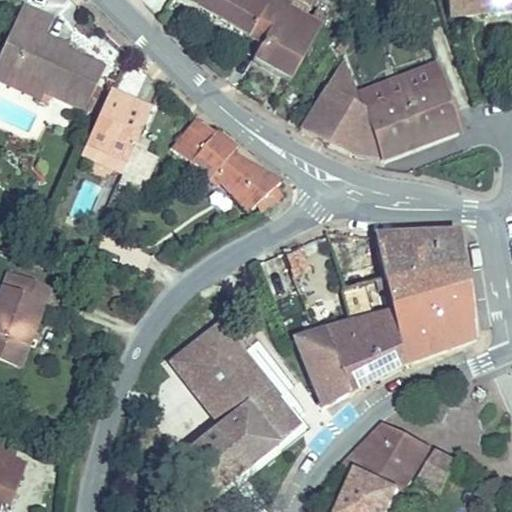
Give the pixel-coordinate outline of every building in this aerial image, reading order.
[(194,0),(249,34),(261,12),(280,19),(289,0),(194,0)] [(289,0),(280,19),(294,27),(307,0),(289,0)] [(511,0),(454,0),(455,13),(511,9),(511,0)] [(15,6),(0,46),(0,64),(45,82),(41,91),(83,105),(98,63),(48,45),(49,39),(36,34),(41,15),(15,6)] [(249,34),(245,39),(258,47),(254,56),(289,78),(320,23),(308,16),(300,30),(294,27),(280,19),(261,12),(249,34)] [(340,53),(300,128),(301,129),(361,154),(377,152),(359,103),(340,53)] [(45,82),(0,64),(0,83),(39,97),(41,91),(45,82)] [(397,88),(415,138),(454,122),(436,75),(435,74),(397,88)] [(359,103),(377,152),(415,138),(397,88),(359,103)] [(150,108),(105,89),(82,144),(126,163),(150,108)] [(236,144),(194,117),(166,148),(208,187),(215,179),(249,210),(255,202),(259,206),(262,204),(280,191),(275,187),(279,181),(232,150),(236,144)] [(126,163),(82,144),(77,154),(122,173),(126,163)] [(425,276),(416,233),(384,236),(360,236),(322,226),(340,288),(361,284),(381,280),(384,288),(425,276)] [(455,227),(416,233),(425,276),(461,266),(455,227)] [(300,248),(279,256),(290,284),(311,277),(300,248)] [(461,266),(425,276),(384,288),(381,280),(361,284),(369,319),(388,315),(398,361),(471,336),(461,266)] [(0,287),(13,290),(18,273),(5,268),(0,283),(0,287)] [(48,283),(18,273),(13,290),(0,287),(0,356),(23,364),(48,283)] [(308,289),(313,294),(318,289),(312,284),(308,289)] [(361,284),(340,288),(350,324),(369,319),(361,284)] [(348,396),(398,361),(388,315),(369,319),(350,324),(322,332),(348,396)] [(290,428),(276,410),(268,402),(276,394),(217,321),(170,359),(223,423),(183,456),(214,495),(279,442),(277,440),(290,428)] [(322,332),(319,334),(296,340),(326,410),(348,396),(322,332)] [(268,402),(276,410),(283,404),(276,394),(268,402)] [(352,458),(351,459),(360,467),(400,489),(423,447),(425,444),(383,423),(352,458)] [(0,438),(0,454),(13,459),(18,445),(0,438)] [(439,495),(458,464),(435,448),(432,454),(415,482),(439,495)] [(0,493),(13,459),(0,454),(0,493)] [(387,511),(400,489),(360,467),(336,511),(387,511)]
